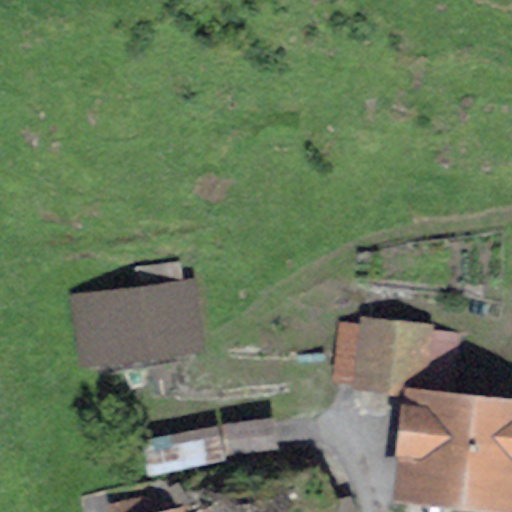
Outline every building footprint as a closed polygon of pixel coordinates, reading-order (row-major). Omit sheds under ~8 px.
[(130,293),(138,348),(194,339),(186,286),(130,293)] [(74,301),(82,356),(138,348),(130,293),(74,301)] [(342,324),(336,374),(448,387),(453,336),(342,324)] [(511,411),(411,400),(402,486),(511,498),(511,411)] [(225,453),(275,446),(272,418),(222,425),(225,453)] [(123,511),(157,511),(154,496),(122,503),(123,511)]
